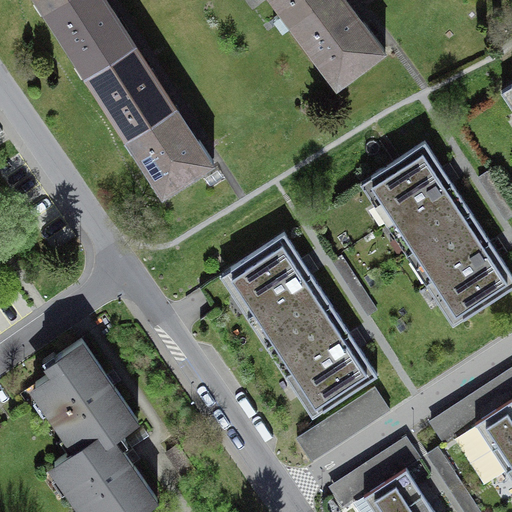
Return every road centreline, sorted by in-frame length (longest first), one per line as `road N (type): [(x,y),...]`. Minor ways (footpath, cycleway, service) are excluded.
road 1 (residential): [(128,270),(286,495)]
road 2 (residential): [(511,347),(286,495)]
road 3 (residential): [(0,88),(128,270)]
road 4 (residential): [(128,270),(0,360)]
